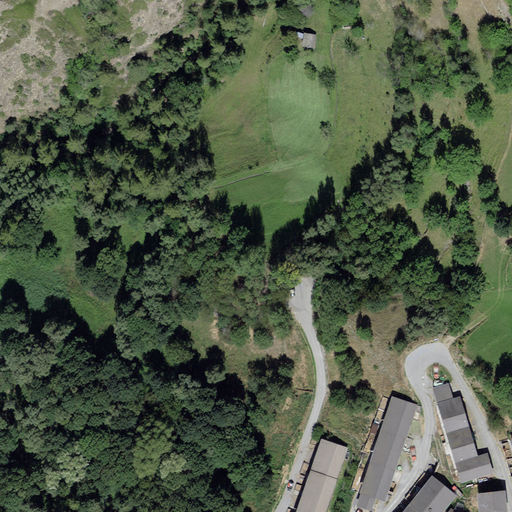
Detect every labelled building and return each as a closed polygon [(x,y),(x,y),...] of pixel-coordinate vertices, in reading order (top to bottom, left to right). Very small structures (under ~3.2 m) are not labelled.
[(341,12),(342,27),(352,27),(351,12),(341,12)] [(315,35),(304,34),(303,46),(314,47),(315,35)] [(461,481),(491,472),(486,456),(477,458),(458,398),(453,400),(448,384),(433,389),(461,481)] [(362,493),(358,505),(369,509),(374,496),(384,499),(415,407),(392,399),(360,492),(362,493)] [(323,511),(345,449),(322,441),(296,511),(323,511)] [(432,478),(404,511),(441,511),(455,496),(432,478)] [(505,511),(503,492),(479,494),(480,511),(505,511)]
